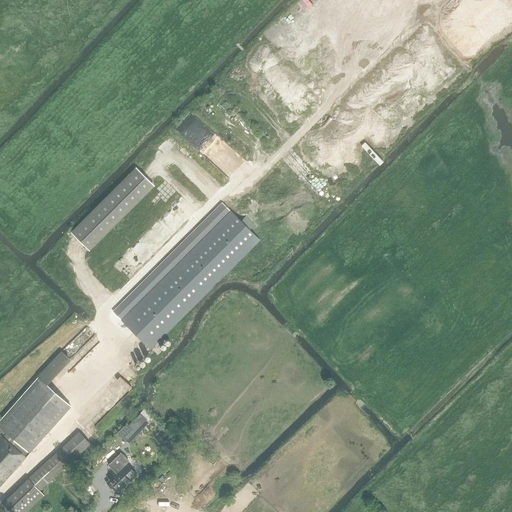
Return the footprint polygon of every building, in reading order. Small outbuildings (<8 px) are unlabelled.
[(184,165),(80,273),(109,302),(214,195),(184,165)] [(135,168),(69,233),(88,252),(154,187),(135,168)] [(222,203),(112,312),(121,321),(150,350),(154,346),(157,349),(162,343),(159,340),(259,240),(249,230),(254,225),(245,216),(240,221),(222,203)] [(71,361),(61,351),(38,377),(47,386),(71,361)] [(71,407),(44,383),(38,377),(0,420),(0,433),(26,457),(71,407)] [(139,413),(119,435),(126,442),(146,420),(139,413)] [(27,511),(44,496),(40,492),(90,444),(71,425),(47,447),(54,455),(2,505),(8,511),(27,511)] [(0,486),(26,458),(0,435),(0,434),(0,486)] [(136,475),(125,464),(127,461),(120,454),(108,466),(113,471),(106,477),(109,480),(106,483),(112,490),(115,487),(119,492),(136,475)]
